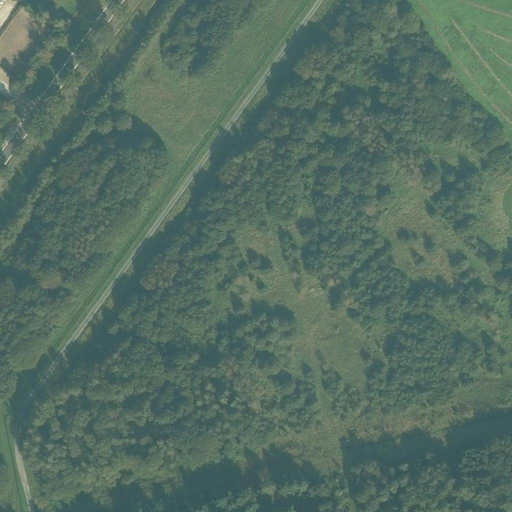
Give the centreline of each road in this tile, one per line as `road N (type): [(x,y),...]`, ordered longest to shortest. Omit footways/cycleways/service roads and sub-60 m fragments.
road 1 (track): [(149,0),(0,205)]
road 2 (tertiary): [(0,162),(118,0)]
